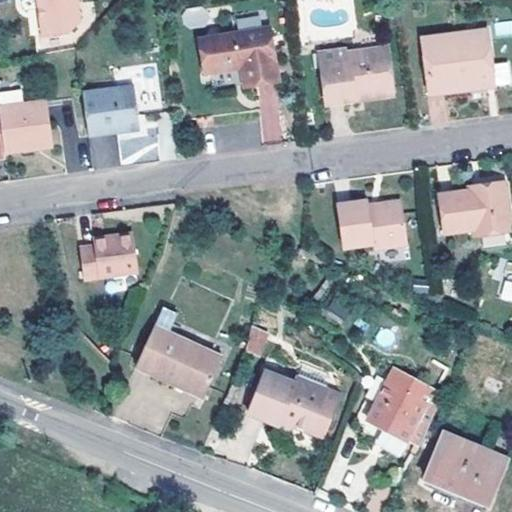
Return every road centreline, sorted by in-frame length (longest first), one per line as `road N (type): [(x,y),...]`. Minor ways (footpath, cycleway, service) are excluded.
road 1 (residential): [(0,199),(511,134)]
road 2 (tertiary): [(0,403),(271,511)]
